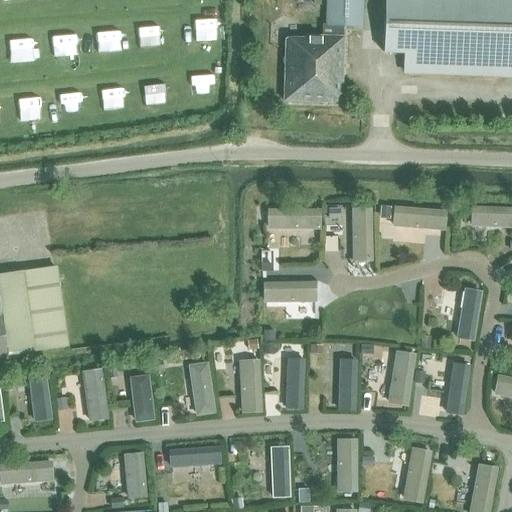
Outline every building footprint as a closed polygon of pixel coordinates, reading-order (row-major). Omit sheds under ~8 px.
[(287,38),(284,101),(340,104),(342,37),(342,26),(361,26),(361,0),(325,0),(324,24),(321,24),(321,36),(305,35),(304,39),(287,38)] [(511,0),(384,0),(383,53),(404,53),(403,71),(511,74),(511,0)] [(381,207),(380,218),(388,219),(389,208),(381,207)] [(338,210),(328,210),(329,219),(339,219),(338,210)] [(0,357),(34,353),(68,348),(57,267),(0,275),(0,357)] [(272,330),(263,330),(264,342),(272,341),(272,330)] [(421,336),(420,347),(428,348),(429,337),(421,336)] [(256,339),(247,340),(248,350),(257,349),(256,339)] [(310,344),(309,355),(318,356),(318,344),(310,344)] [(362,344),(361,353),(371,354),(371,344),(362,344)] [(161,361),(151,363),(153,372),(162,370),(161,361)] [(115,366),(106,367),(107,378),(116,377),(115,366)] [(416,371),(414,382),(422,383),(423,372),(416,371)] [(11,379),(3,380),(4,392),(12,391),(11,379)] [(65,399),(56,400),(57,410),(66,409),(65,399)] [(372,456),(362,456),(362,465),(372,465),(372,456)] [(307,488),(297,489),(297,502),(308,501),(307,488)] [(240,497),(232,498),(234,510),(242,509),(240,497)] [(120,498),(110,499),(110,507),(121,507),(120,498)] [(166,511),(165,502),(157,503),(157,511),(166,511)] [(359,503),(358,511),(360,511),(367,511),(369,504),(359,503)]
